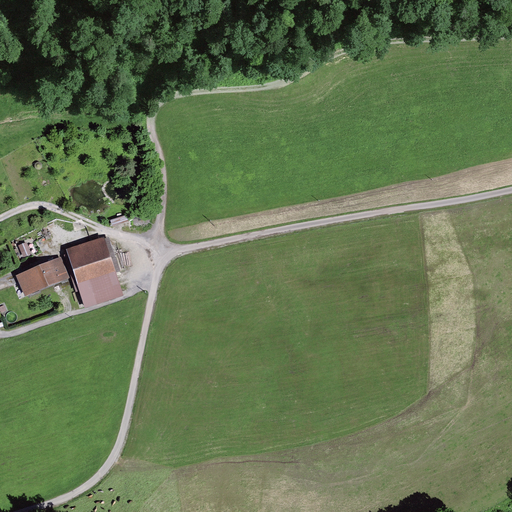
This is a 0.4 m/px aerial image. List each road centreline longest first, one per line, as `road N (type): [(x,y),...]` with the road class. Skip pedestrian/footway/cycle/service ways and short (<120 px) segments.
road 1 (track): [(151,114),(178,93),(280,84),(367,44),(511,35)]
road 2 (track): [(160,254),(511,190)]
road 3 (track): [(21,511),(91,482),(119,443),(160,254)]
road 4 (track): [(151,114),(91,79),(0,57)]
road 5 (track): [(140,107),(154,68),(193,24),(229,0)]
road 6 (track): [(160,254),(163,177),(151,114)]
